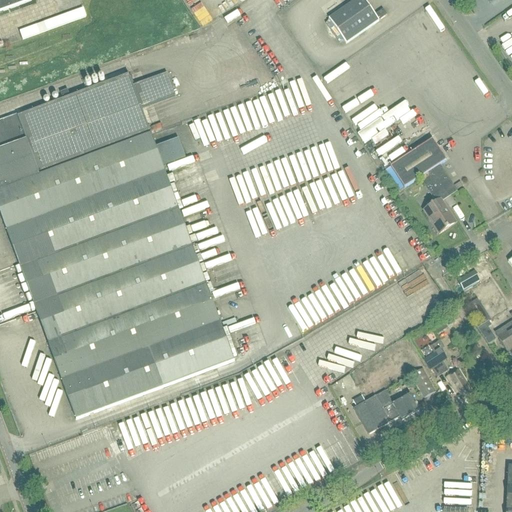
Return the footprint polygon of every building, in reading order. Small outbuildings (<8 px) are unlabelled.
[(0,0),(0,13),(31,3),(30,0),(0,0)] [(375,16),(363,0),(358,0),(329,20),(346,45),(387,16),(383,10),(375,16)] [(19,33),(22,41),(86,18),(83,9),(19,33)] [(0,212),(76,421),(235,363),(164,167),(187,159),(180,140),(157,149),(153,136),(143,110),(176,97),(168,75),(134,87),(130,76),(71,98),(68,91),(60,94),(63,101),(0,124),(0,212)] [(404,190),(420,179),(430,194),(422,199),(428,209),(424,212),(439,236),(456,224),(441,202),(455,192),(439,167),(447,162),(433,141),(391,168),(404,190)] [(478,274),(477,272),(457,282),(463,292),(482,281),(481,280),(489,276),(486,270),(478,274)] [(509,355),(511,352),(511,323),(496,334),(509,355)] [(447,361),(441,350),(444,349),(439,342),(431,348),(435,355),(424,361),(431,371),(447,361)] [(473,394),(458,371),(446,378),(457,395),(459,394),(463,400),(473,394)] [(426,402),(438,395),(425,372),(413,379),(426,402)] [(386,392),(365,403),(363,399),(353,405),(356,409),(354,410),(369,437),(401,418),(402,421),(420,411),(417,407),(418,407),(417,405),(416,405),(411,396),(394,405),(386,392)]
